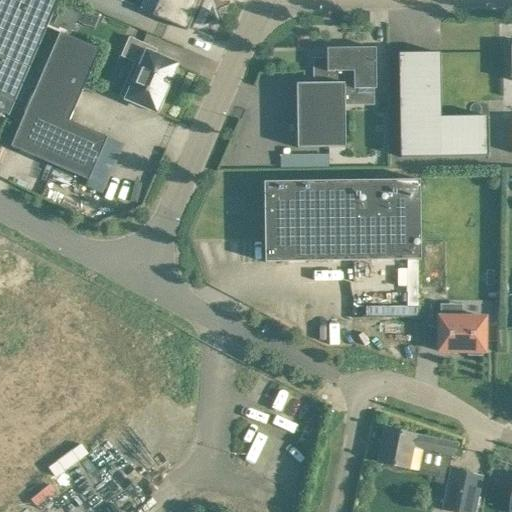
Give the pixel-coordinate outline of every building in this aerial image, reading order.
[(0,0),(0,115),(2,112),(9,115),(58,0),(0,0)] [(141,0),(138,9),(187,30),(188,28),(192,29),(202,7),(198,6),(200,0),(141,0)] [(101,50),(61,33),(11,147),(89,181),(107,137),(70,121),(101,50)] [(135,62),(120,96),(149,109),(149,110),(158,114),(170,86),(168,85),(177,64),(155,55),(157,49),(129,37),(121,56),(135,62)] [(297,84),(298,148),(346,148),(345,86),(354,85),(354,89),(376,89),(376,48),(344,49),(344,58),(313,58),(313,84),(297,84)] [(440,53),(400,53),(401,157),(489,156),(488,116),(441,116),(440,79),(440,53)] [(329,152),(280,152),(280,169),(329,169),(329,152)] [(264,183),(259,183),(260,196),(264,196),(265,262),(421,260),(420,180),(264,182),(264,183)] [(439,317),(439,351),(468,352),(468,355),(482,355),(482,352),(485,352),(486,318),(462,317),(440,317),(439,317)] [(457,444),(385,429),(378,463),(420,471),(424,451),(454,457),(457,444)] [(451,472),(442,511),(477,511),(484,480),(451,472)]
